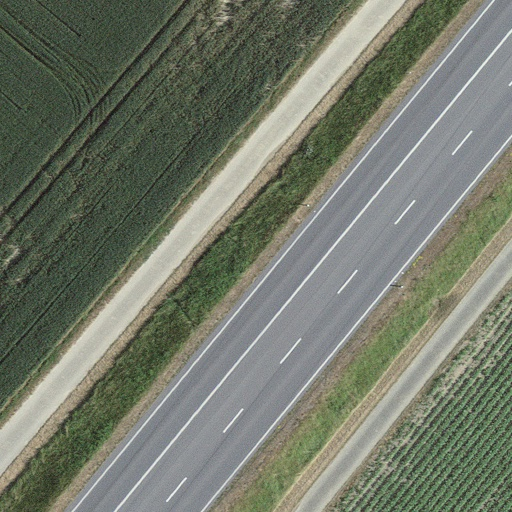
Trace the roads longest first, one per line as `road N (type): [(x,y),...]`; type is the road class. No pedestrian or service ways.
road 1 (track): [(0,452),(387,0)]
road 2 (primary): [(511,57),(137,511)]
road 3 (track): [(305,511),(511,256)]
